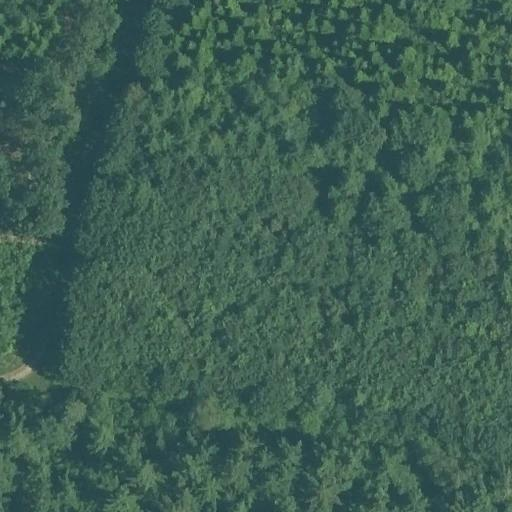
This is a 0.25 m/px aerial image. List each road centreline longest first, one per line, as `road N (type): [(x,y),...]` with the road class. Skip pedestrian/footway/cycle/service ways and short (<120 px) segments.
road 1 (track): [(511,476),(172,416),(36,370)]
road 2 (track): [(155,0),(36,370)]
